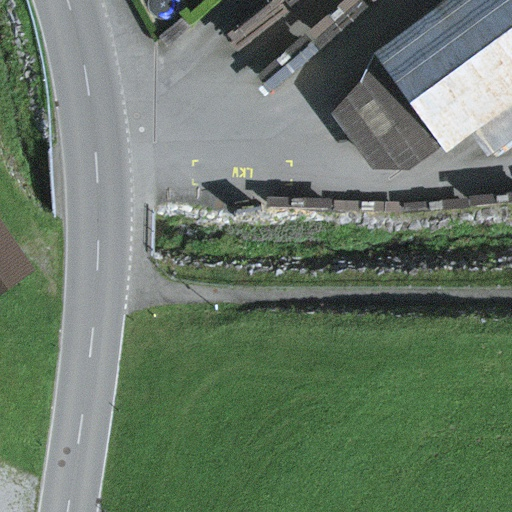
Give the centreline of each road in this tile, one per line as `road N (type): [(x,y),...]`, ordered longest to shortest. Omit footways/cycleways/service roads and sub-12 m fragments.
road 1 (secondary): [(94,128),(99,289),(71,511)]
road 2 (residential): [(94,128),(234,110),(386,0)]
road 3 (secondary): [(68,0),(94,128)]
